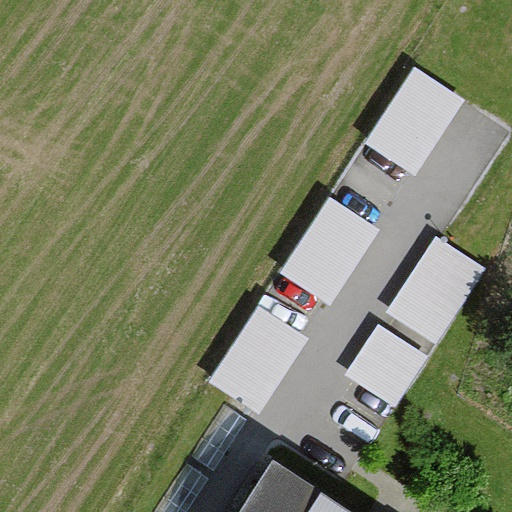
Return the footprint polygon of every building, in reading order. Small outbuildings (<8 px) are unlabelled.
[(413,60),(367,141),(418,170),(464,89),(413,60)] [(332,193),(283,268),(332,300),(381,224),(332,193)] [(436,228),(388,307),(438,337),(486,257),(436,228)] [(262,409),(309,331),(258,301),(211,379),(262,409)] [(381,316),(348,367),(398,398),(430,346),(381,316)] [(385,511),(283,442),(234,511),(385,511)]
